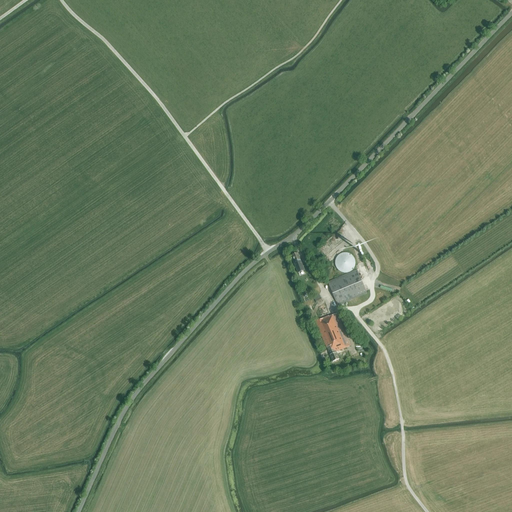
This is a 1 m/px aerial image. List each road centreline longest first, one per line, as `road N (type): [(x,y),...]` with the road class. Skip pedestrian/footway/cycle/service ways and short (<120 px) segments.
road 1 (tertiary): [(268,252),(300,230),(511,12)]
road 2 (tertiary): [(78,511),(135,394),(268,252)]
road 3 (unclassified): [(186,138),(298,56),(344,0)]
road 4 (unclassified): [(60,0),(122,59),(186,138)]
road 5 (unclassified): [(268,252),(186,138)]
